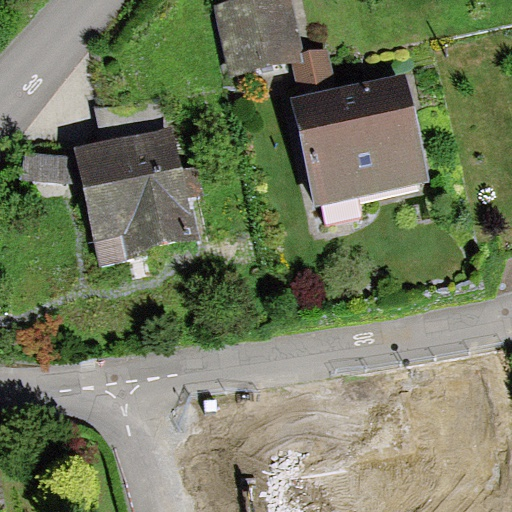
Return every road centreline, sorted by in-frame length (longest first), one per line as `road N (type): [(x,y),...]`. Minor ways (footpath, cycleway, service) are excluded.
road 1 (residential): [(511,313),(0,400)]
road 2 (residential): [(86,0),(0,94)]
